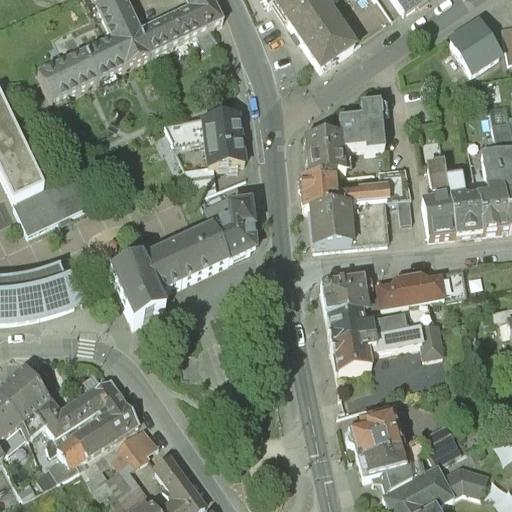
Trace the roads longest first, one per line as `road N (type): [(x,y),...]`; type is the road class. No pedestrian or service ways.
road 1 (residential): [(230,511),(111,355),(30,344)]
road 2 (residential): [(267,135),(469,0)]
road 3 (secondary): [(283,276),(330,511)]
road 4 (residential): [(283,276),(511,252)]
road 5 (secondary): [(267,135),(283,276)]
road 6 (secondary): [(229,0),(258,79),(267,135)]
